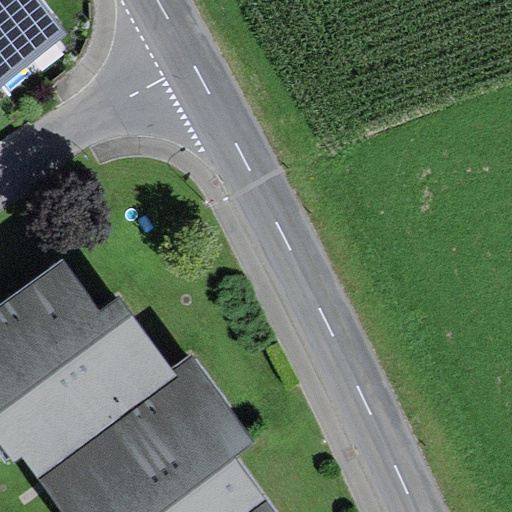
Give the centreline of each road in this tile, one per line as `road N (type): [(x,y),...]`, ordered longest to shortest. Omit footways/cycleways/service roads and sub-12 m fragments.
road 1 (residential): [(190,63),(418,511)]
road 2 (residential): [(190,63),(43,144),(0,177)]
